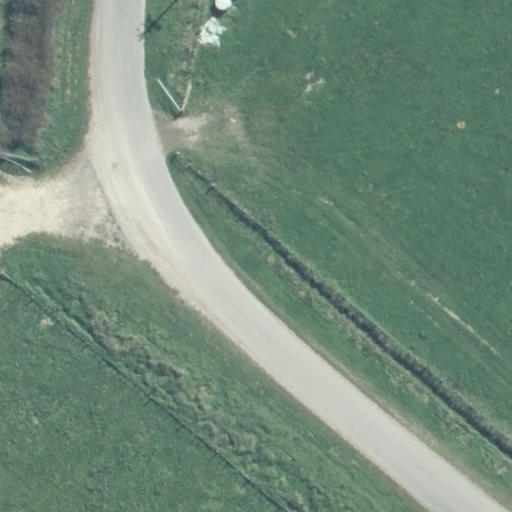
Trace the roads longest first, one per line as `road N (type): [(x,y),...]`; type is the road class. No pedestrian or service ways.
road 1 (unclassified): [(474,511),(188,260),(146,181),(124,107),(122,0)]
road 2 (track): [(146,181),(0,217)]
